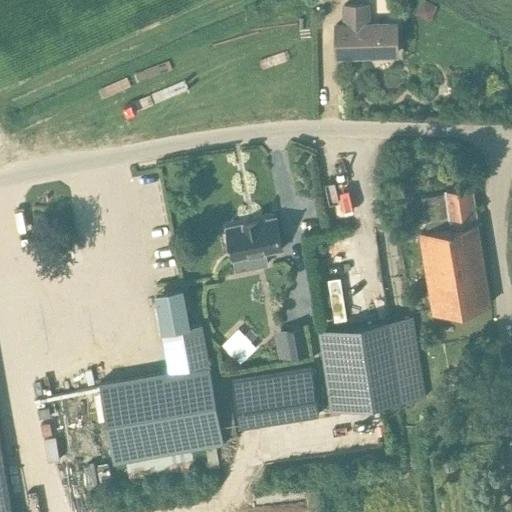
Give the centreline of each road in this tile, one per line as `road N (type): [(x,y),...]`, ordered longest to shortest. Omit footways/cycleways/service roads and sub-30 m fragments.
road 1 (unclassified): [(504,131),(259,132),(0,177)]
road 2 (unclassified): [(511,300),(497,199),(504,131)]
